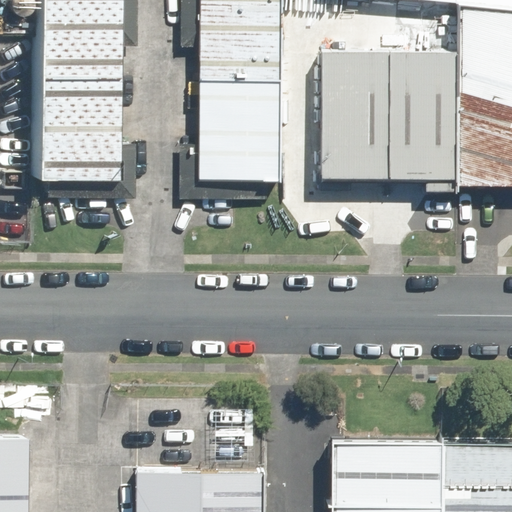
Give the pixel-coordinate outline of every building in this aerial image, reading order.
[(118,0),(39,0),(35,174),(114,176),(118,0)] [(206,0),(202,176),(282,177),(285,0),(206,0)] [(460,0),(459,46),(458,87),(511,103),(511,4),(466,0),(460,0)] [(458,87),(459,46),(319,44),(317,171),(457,173),(458,87)] [(511,103),(458,87),(457,179),(478,179),(511,179),(511,103)] [(406,209),(407,229),(444,229),(444,209),(406,209)] [(252,408),(208,406),(205,458),(249,461),(252,408)] [(0,511),(21,511),(22,431),(0,430),(0,511)] [(511,511),(511,436),(338,436),(338,511),(511,511)] [(268,511),(269,467),(142,466),(142,511),(268,511)]
